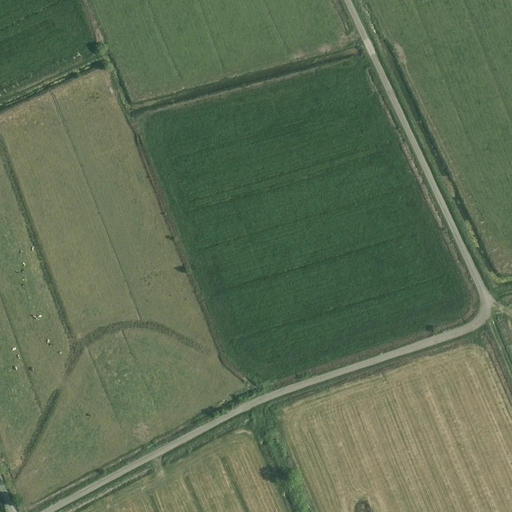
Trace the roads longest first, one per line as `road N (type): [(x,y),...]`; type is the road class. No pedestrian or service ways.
road 1 (unclassified): [(349,0),(472,255),(486,315),(468,328),(257,396),(40,511)]
road 2 (track): [(257,396),(303,511)]
